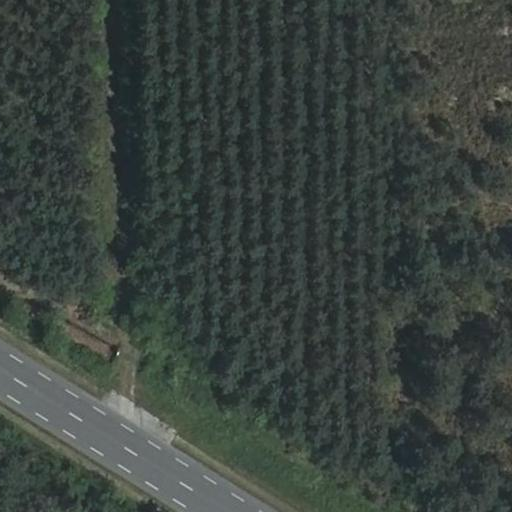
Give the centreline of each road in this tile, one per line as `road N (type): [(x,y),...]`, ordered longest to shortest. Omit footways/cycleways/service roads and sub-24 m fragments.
road 1 (track): [(123,434),(125,0)]
road 2 (primary): [(246,511),(0,357)]
